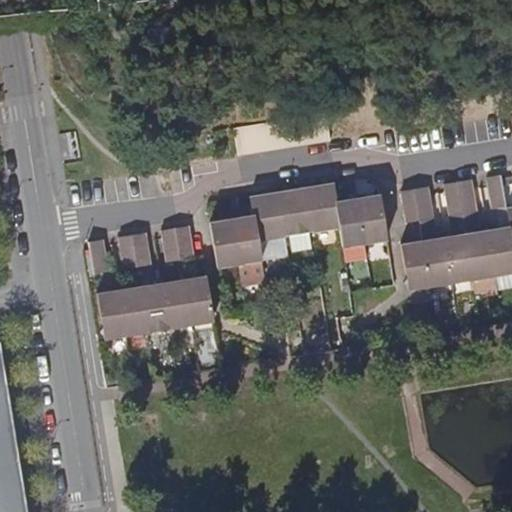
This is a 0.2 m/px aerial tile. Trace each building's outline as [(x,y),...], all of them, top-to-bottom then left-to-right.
[(258,146),(285,145),(284,122),(261,123),(261,137),(257,138),(258,146)] [(493,210),(508,209),(503,184),(502,176),(488,178),(490,186),(493,210)] [(478,212),(475,188),(474,180),(460,182),(465,214),(478,212)] [(451,217),(465,214),(460,182),(446,185),(447,193),(451,217)] [(314,233),(342,229),(337,202),(335,185),(307,189),(314,233)] [(433,220),(431,196),(430,188),(416,190),(421,222),(433,220)] [(287,238),(314,233),(307,189),(281,194),(287,238)] [(407,225),(421,222),(416,190),(402,192),(407,225)] [(260,242),(287,238),(281,194),(253,198),(256,216),(260,242)] [(382,195),(358,199),(366,245),(389,241),(382,195)] [(358,199),(337,202),(342,229),(344,249),(366,245),(358,199)] [(241,265),(262,261),(260,242),(256,216),(233,219),(241,265)] [(219,269),(241,265),(233,219),(211,222),(219,269)] [(183,261),(196,259),(191,227),(178,229),(183,261)] [(496,276),(511,273),(511,231),(511,227),(489,231),(496,276)] [(169,263),(183,261),(178,229),(164,232),(165,239),(169,263)] [(475,280),(496,276),(489,231),(468,235),(475,280)] [(152,266),(148,242),(147,234),(134,236),(139,268),(152,266)] [(454,283),(475,280),(468,235),(446,238),(454,283)] [(124,270),(139,268),(134,236),(119,239),(120,246),(124,270)] [(431,287),(454,283),(446,238),(424,241),(431,287)] [(110,273),(105,248),(104,240),(90,243),(95,275),(110,273)] [(410,291),(431,287),(424,241),(403,245),(410,291)] [(208,277),(187,280),(194,326),(215,323),(208,277)] [(187,280),(164,284),(171,330),(194,326),(187,280)] [(164,284),(143,287),(150,333),(171,330),(164,284)] [(143,287),(121,290),(128,336),(150,333),(143,287)] [(121,290),(98,294),(106,340),(128,336),(121,290)] [(0,343),(0,511),(28,511),(3,342),(0,343)]
